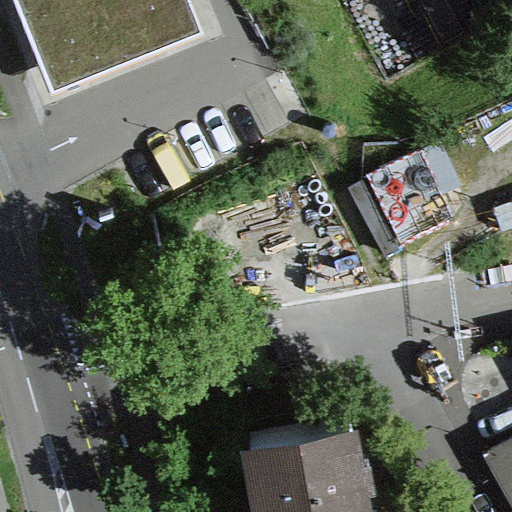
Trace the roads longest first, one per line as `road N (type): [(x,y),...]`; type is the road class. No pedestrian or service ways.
road 1 (residential): [(46,402),(383,328)]
road 2 (residential): [(383,328),(475,511)]
road 3 (primary): [(0,273),(46,402)]
road 4 (residential): [(511,305),(383,328)]
